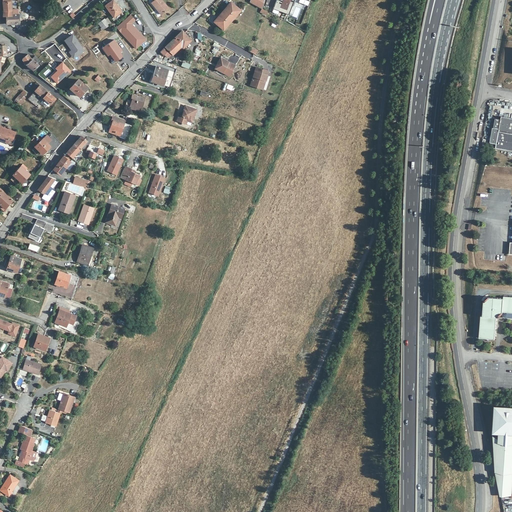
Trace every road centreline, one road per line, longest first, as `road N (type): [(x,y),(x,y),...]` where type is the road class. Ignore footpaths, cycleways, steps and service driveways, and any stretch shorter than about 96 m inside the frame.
road 1 (unclassified): [(495,0),(451,272),(480,511)]
road 2 (trunk): [(421,511),(427,148),(451,0)]
road 3 (trunk): [(414,142),(407,511)]
road 4 (unclassified): [(89,120),(0,238)]
road 5 (trunk): [(439,0),(414,142)]
road 6 (trunk): [(431,0),(414,142)]
